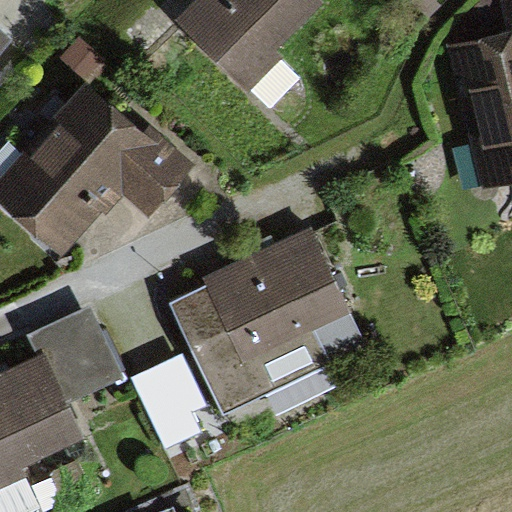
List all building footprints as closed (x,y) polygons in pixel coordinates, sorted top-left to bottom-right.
[(200,0),(178,22),(247,91),(281,58),(276,54),(327,4),(323,0),(200,0)] [(511,12),(445,29),(483,182),(511,174),(511,12)] [(0,50),(10,39),(0,30),(0,50)] [(106,62),(79,37),(62,56),(88,81),(106,62)] [(89,82),(0,183),(0,199),(63,254),(101,211),(107,216),(124,196),(149,218),(199,161),(151,119),(143,129),(89,82)] [(207,288),(174,303),(226,413),(364,349),(309,230),(203,279),(207,288)] [(0,480),(31,466),(26,456),(86,428),(71,396),(124,371),(91,302),(32,329),(41,347),(0,366),(0,480)]
